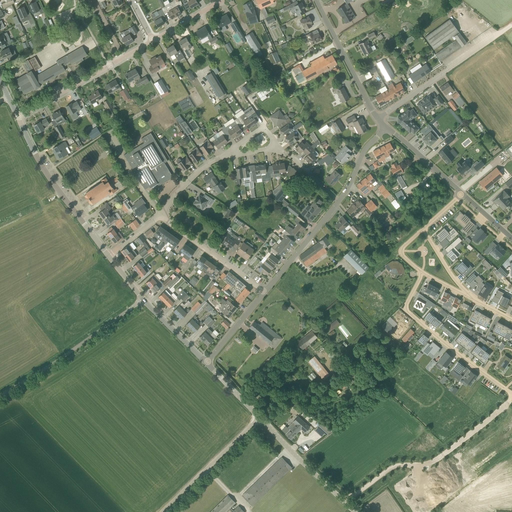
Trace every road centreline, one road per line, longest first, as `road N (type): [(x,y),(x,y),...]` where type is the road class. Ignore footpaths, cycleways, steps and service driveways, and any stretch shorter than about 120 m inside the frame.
road 1 (residential): [(511,395),(405,309),(422,273)]
road 2 (unclassified): [(0,395),(142,299)]
road 3 (tertiary): [(107,255),(57,189),(18,116)]
road 4 (residential): [(18,116),(152,39)]
road 5 (unclassified): [(377,118),(502,31)]
road 6 (unclassified): [(161,511),(259,418)]
road 7 (unclassified): [(377,118),(313,0)]
road 8 (tertiary): [(355,511),(259,418)]
road 9 (residential): [(263,291),(159,214)]
